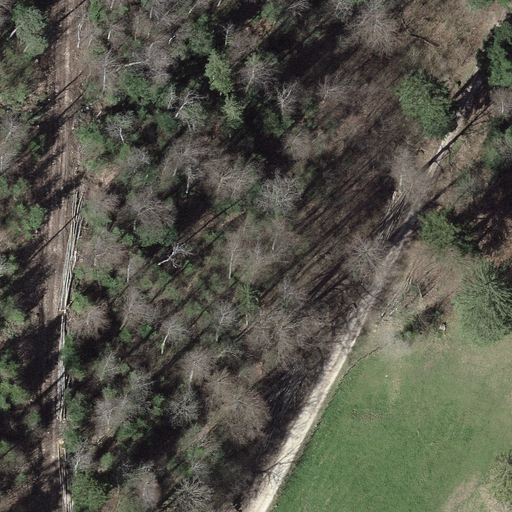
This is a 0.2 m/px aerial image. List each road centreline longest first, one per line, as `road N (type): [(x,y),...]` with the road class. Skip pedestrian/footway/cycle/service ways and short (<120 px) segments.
road 1 (track): [(251,511),(401,232),(511,0)]
road 2 (track): [(62,0),(53,511)]
